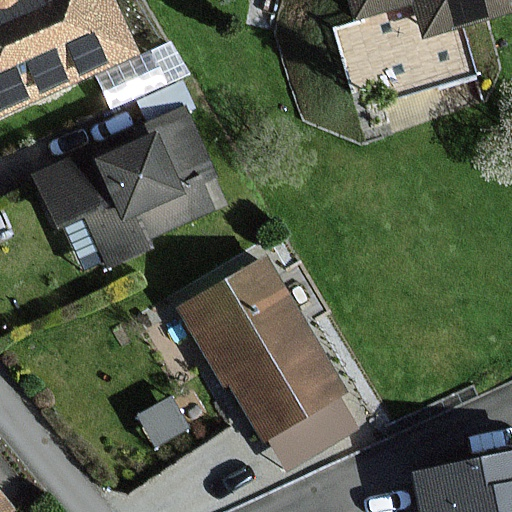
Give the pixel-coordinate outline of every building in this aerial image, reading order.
[(0,0),(0,112),(133,52),(109,0),(0,0)] [(511,0),(354,0),(358,13),(403,0),(416,0),(425,32),(511,7),(511,0)] [(91,151),(38,173),(59,223),(84,212),(107,266),(150,248),(145,236),(211,208),(200,182),(215,176),(186,107),(146,124),(150,135),(94,159),(91,151)] [(231,376),(265,436),(343,392),(268,262),(184,309),(224,380),(231,376)] [(511,511),(511,454),(418,474),(426,511),(445,511),(447,511),(446,511),(511,511)] [(0,511),(3,511),(9,508),(0,497),(0,511)]
